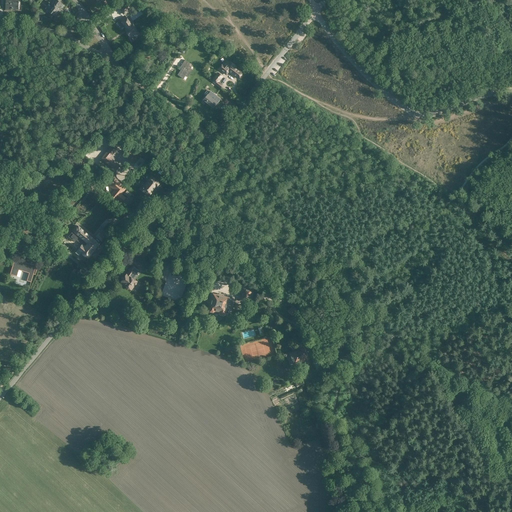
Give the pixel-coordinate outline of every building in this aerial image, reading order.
[(5,0),(6,0),(5,10),(10,10),(11,9),(18,10),(18,5),(19,4),(20,4),(20,3),(19,2),(18,1),(10,1),(10,0),(5,0)] [(52,5),(59,11),(61,8),(62,8),(64,5),(60,2),(61,0),(53,0),(50,4),(52,5)] [(129,3),(120,9),(122,11),(124,14),(129,10),(128,8),(131,6),(129,3)] [(52,5),(49,9),(50,10),(48,12),(49,13),(47,16),(51,19),(53,16),(55,17),(60,11),(59,11),(52,5)] [(120,20),(122,23),(123,23),(127,28),(125,30),(129,35),(128,36),(130,39),(134,36),(135,37),(139,34),(133,24),(131,25),(125,17),(120,20)] [(177,75),(183,79),(185,75),(188,77),(192,70),(190,68),(191,66),(188,65),(190,63),(185,60),(183,63),(182,63),(181,63),(181,64),(181,65),(183,66),(177,75)] [(221,68),(220,69),(226,74),(229,71),(238,78),(242,73),(235,68),(235,67),(234,66),(234,65),(230,62),(229,63),(227,61),(223,65),(222,65),(221,67),(221,68)] [(220,87),(222,85),(218,82),(222,77),(218,73),(212,81),(220,87)] [(210,91),(203,100),(213,108),(218,102),(220,100),(210,91)] [(109,156),(113,150),(115,151),(117,148),(113,145),(106,153),(109,156)] [(139,157),(130,150),(126,156),(129,158),(129,159),(131,161),(132,160),(135,163),(139,157)] [(119,165),(116,163),(115,164),(109,160),(107,163),(115,169),(119,165)] [(160,183),(151,176),(141,190),(149,196),(152,192),(151,192),(155,187),(156,187),(160,183)] [(116,199),(125,188),(111,177),(107,182),(116,189),(111,195),(116,199)] [(86,256),(88,258),(105,238),(99,233),(94,239),(77,226),(73,231),(74,232),(73,232),(69,237),(75,242),(76,239),(82,244),(78,250),(83,254),(83,255),(85,256),(86,256)] [(15,259),(11,274),(18,276),(19,270),(21,271),(28,273),(30,273),(27,281),(32,282),(34,274),(36,275),(37,270),(35,270),(37,266),(15,259)] [(176,264),(162,260),(161,265),(174,269),(176,264)] [(121,283),(126,286),(125,287),(129,289),(129,288),(131,290),(134,285),(135,285),(136,285),(136,284),(137,284),(137,283),(136,282),(137,282),(133,279),(139,270),(142,266),(134,261),(131,265),(133,266),(126,275),(125,275),(124,277),(121,283)] [(252,290),(244,288),(241,300),(249,302),(252,290)] [(211,304),(210,310),(210,312),(213,312),(214,311),(215,310),(215,311),(216,312),(218,312),(220,312),(221,312),(220,313),(221,314),(223,315),(225,314),(227,308),(232,309),(234,303),(228,302),(229,298),(224,297),(224,296),(223,295),(220,294),(219,295),(213,294),(212,300),(211,301),(210,303),(211,304)] [(288,311),(293,316),(297,312),(293,307),(288,311)] [(257,326),(259,338),(265,336),(262,325),(257,326)] [(290,354),(294,364),(309,358),(305,348),(290,354)]
